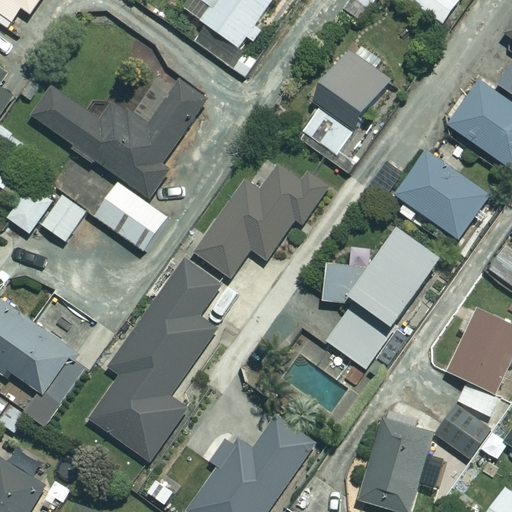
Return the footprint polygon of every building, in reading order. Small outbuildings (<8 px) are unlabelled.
[(48,0),(0,0),(0,10),(19,25),(30,10),(38,15),(48,0)] [(196,0),(190,11),(247,50),(253,41),(261,46),(272,30),(264,25),(281,0),(196,0)] [(372,13),(380,0),(357,0),(356,2),(372,13)] [(468,1),(466,0),(418,0),(416,5),(451,28),(468,1)] [(391,63),(364,46),(304,142),(353,172),(361,160),(351,153),(362,135),(368,138),(402,84),(385,74),(391,63)] [(0,68),(0,121),(17,98),(4,88),(12,77),(0,68)] [(172,165),(216,101),(189,83),(182,93),(165,81),(139,119),(119,106),(109,121),(60,88),(38,119),(81,148),(79,152),(101,167),(104,163),(158,200),(178,170),(172,165)] [(511,103),(485,84),(455,127),(511,167),(511,103)] [(462,175),(474,159),(448,141),(436,157),(432,154),(402,196),(411,203),(405,212),(429,229),(436,220),(465,240),(475,225),(481,229),(500,202),(462,175)] [(236,280),(253,257),(265,266),(271,257),(277,261),(289,244),(293,248),(337,187),(319,174),(312,184),(287,166),(267,194),(252,183),(200,254),(236,280)] [(58,199),(15,167),(0,188),(23,205),(12,220),(32,235),(58,199)] [(122,183),(85,236),(99,246),(112,226),(153,255),(177,221),(122,183)] [(92,214),(69,198),(50,228),(72,243),(92,214)] [(387,268),(330,268),(330,305),(362,306),(406,336),(456,264),(411,234),(387,268)] [(511,249),(496,272),(511,283),(511,249)] [(229,336),(208,321),(215,311),(228,320),(243,297),(189,260),(112,372),(123,380),(94,423),(157,466),(201,402),(189,394),(229,336)] [(81,353),(0,295),(0,368),(15,379),(18,373),(48,394),(33,414),(54,429),(99,366),(81,353)] [(511,384),(511,325),(475,309),(464,332),(472,335),(454,375),(473,384),(464,404),(497,419),(511,384)] [(392,339),(355,314),(323,361),(346,376),(357,361),(371,370),(392,339)] [(0,426),(1,425),(13,406),(15,405),(0,395),(0,426)] [(31,418),(13,406),(1,425),(18,437),(31,418)] [(497,431),(461,407),(442,436),(478,460),(497,431)] [(392,421),(365,502),(394,511),(434,511),(441,494),(424,488),(441,437),(392,421)] [(21,452),(13,465),(6,461),(0,470),(0,511),(36,511),(52,485),(43,480),(49,470),(21,452)] [(63,511),(77,493),(63,483),(46,506),(54,511),(63,511)] [(511,511),(511,492),(497,511),(511,511)]
